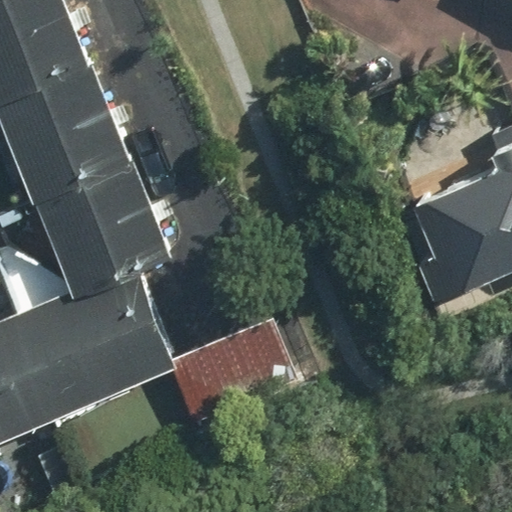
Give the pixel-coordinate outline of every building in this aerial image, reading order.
[(68,0),(0,0),(0,103),(95,63),(68,0)] [(95,63),(0,103),(0,112),(38,202),(136,160),(95,63)] [(426,261),(442,298),(511,266),(511,123),(495,132),(503,150),(497,152),(503,166),(417,205),(439,255),(426,261)] [(136,160),(38,202),(75,289),(80,301),(145,274),(179,259),(136,160)] [(0,437),(181,365),(145,274),(80,301),(75,289),(0,320),(0,437)]
